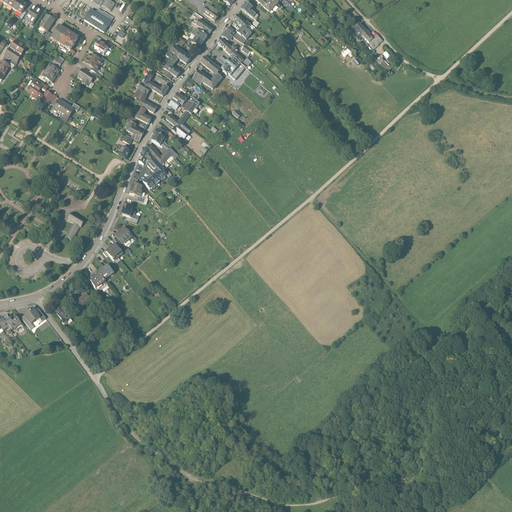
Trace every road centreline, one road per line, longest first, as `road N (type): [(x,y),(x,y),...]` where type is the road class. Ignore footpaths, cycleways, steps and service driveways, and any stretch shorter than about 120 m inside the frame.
road 1 (track): [(433,368),(401,368),(365,401),(332,497),(281,505),(186,478),(139,444),(93,377)]
road 2 (residential): [(0,306),(55,289),(85,260),(171,91),(240,0)]
road 3 (track): [(93,377),(311,199)]
road 4 (track): [(311,199),(421,325),(433,368)]
road 5 (track): [(311,199),(440,79)]
road 6 (residential): [(35,0),(91,34),(60,88)]
road 7 (residential): [(347,0),(404,61),(440,79)]
